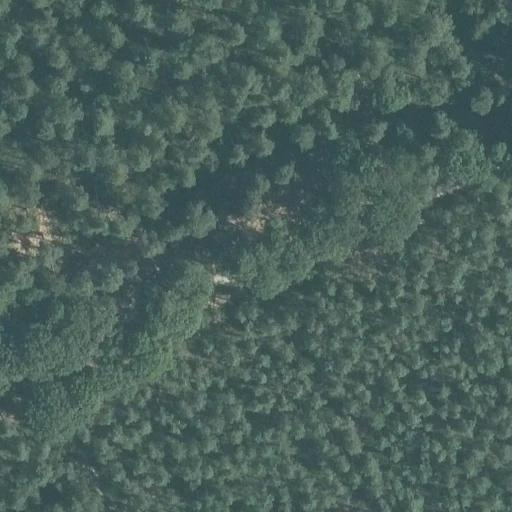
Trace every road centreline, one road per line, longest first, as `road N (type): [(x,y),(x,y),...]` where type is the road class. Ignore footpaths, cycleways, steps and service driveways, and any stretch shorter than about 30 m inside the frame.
road 1 (track): [(511,166),(0,377)]
road 2 (track): [(109,511),(0,349)]
